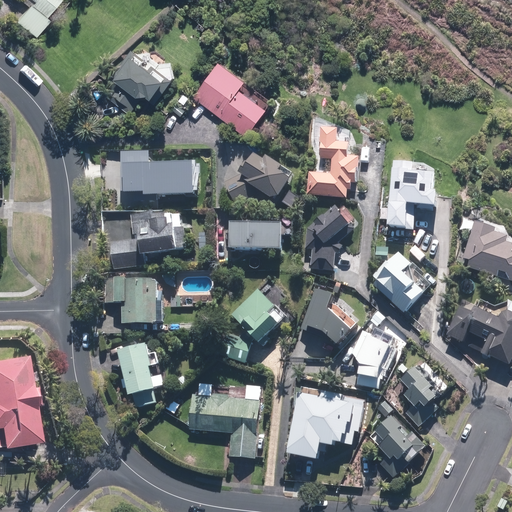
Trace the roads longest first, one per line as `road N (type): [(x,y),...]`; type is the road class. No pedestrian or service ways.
road 1 (residential): [(71,311),(63,162),(28,93),(0,68)]
road 2 (residential): [(256,511),(191,503),(146,483),(115,456)]
road 3 (residential): [(115,456),(82,404),(71,311)]
